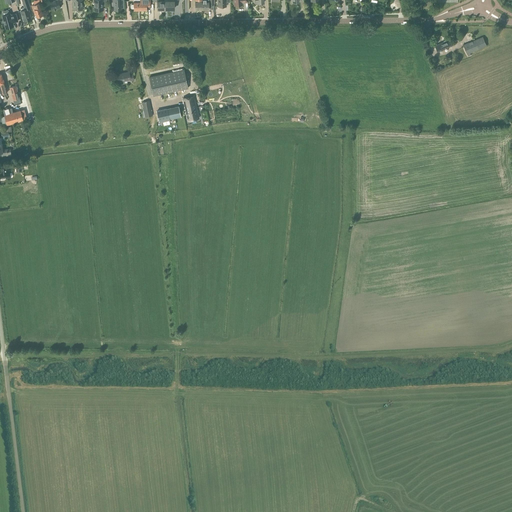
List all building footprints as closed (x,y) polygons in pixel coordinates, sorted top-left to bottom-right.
[(30,19),(31,18),(27,6),(29,5),(30,8),(27,0),(21,0),(25,9),(20,11),(24,21),(27,20),(28,20),(30,19)] [(51,2),(53,10),(54,10),(54,11),(56,10),(60,8),(58,0),(51,2)] [(72,0),(73,9),(81,9),(81,4),(82,4),(82,0),(72,0)] [(103,6),(106,6),(107,6),(106,0),(93,0),(94,3),(95,3),(95,6),(94,6),(94,10),(103,10),(103,6)] [(112,0),(113,4),(114,4),(114,6),(114,10),(117,10),(117,11),(118,11),(120,11),(120,10),(122,10),(122,8),(124,8),(123,0),(112,0)] [(136,0),(137,2),(134,2),(134,4),(132,4),(131,5),(131,8),(132,9),(134,9),(134,10),(140,10),(139,0),(136,0)] [(148,9),(148,6),(150,6),(150,2),(153,2),(153,0),(139,0),(140,10),(148,9)] [(153,0),(157,0),(158,9),(165,9),(164,1),(160,1),(159,0),(153,0)] [(164,1),(165,9),(174,9),(173,0),(169,0),(169,1),(164,1)] [(196,0),(196,2),(195,2),(195,9),(203,9),(203,0),(196,0)] [(35,13),(36,17),(43,15),(39,3),(32,6),(34,14),(35,13)] [(3,15),(2,16),(6,28),(7,28),(7,29),(10,28),(10,27),(14,26),(13,23),(18,21),(16,14),(11,15),(10,13),(9,14),(8,10),(2,11),(3,15)] [(464,45),(468,54),(487,46),(483,37),(464,45)] [(436,46),(439,52),(452,46),(450,40),(436,46)] [(184,69),(150,77),(154,96),(189,88),(184,69)] [(117,74),(118,82),(131,79),(131,81),(134,80),(133,74),(130,74),(129,72),(117,74)] [(14,100),(20,98),(17,89),(18,89),(17,86),(16,87),(16,86),(10,87),(14,100)] [(194,96),(183,98),(188,120),(199,118),(194,96)] [(142,102),(146,117),(153,115),(150,100),(142,102)] [(179,106),(157,111),(159,122),(166,121),(169,120),(181,117),(179,106)] [(21,114),(21,110),(5,115),(6,118),(2,119),(3,126),(7,125),(22,121),(23,125),(26,124),(25,120),(23,121),(23,119),(25,119),(23,113),(21,114)] [(1,133),(2,137),(0,137),(0,144),(2,145),(1,140),(2,140),(3,140),(4,139),(5,138),(4,137),(9,136),(8,132),(4,133),(1,133)] [(2,145),(0,144),(0,152),(2,152),(2,156),(11,155),(10,149),(2,150),(2,145)] [(0,178),(11,177),(10,170),(7,171),(6,167),(0,167),(1,171),(0,171),(0,178)]
